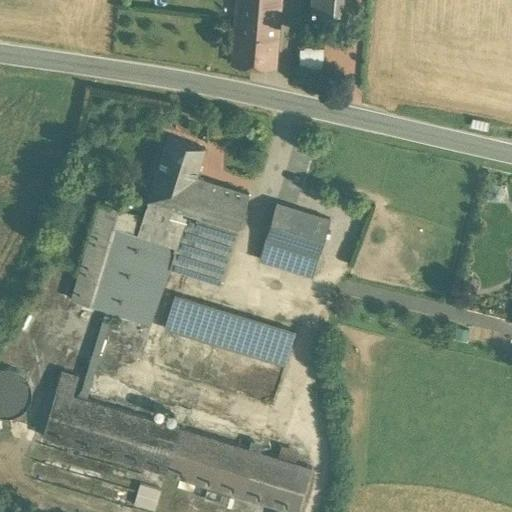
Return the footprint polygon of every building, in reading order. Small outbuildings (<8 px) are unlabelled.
[(280,0),(238,0),(237,17),(238,18),(278,21),(280,0)] [(312,0),(312,8),(342,11),(342,0),(312,0)] [(278,21),(238,18),(234,62),(274,66),(276,37),(277,37),(278,21)] [(300,63),(325,63),(325,44),(300,43),(300,63)] [(205,146),(168,135),(148,199),(185,211),(196,175),(205,146)] [(249,192),(196,175),(185,211),(238,227),(249,192)] [(185,211),(148,199),(143,214),(138,232),(144,234),(177,244),(228,260),(238,227),(185,211)] [(330,217),(277,201),(266,236),(319,253),(330,217)] [(143,214),(102,202),(72,298),(107,309),(131,230),(138,232),(143,214)] [(177,244),(144,234),(117,311),(150,323),(169,266),(177,244)] [(319,253),(266,236),(259,258),(313,275),(319,253)] [(228,260),(177,244),(169,266),(221,283),(228,260)] [(295,330),(174,294),(165,328),(285,364),(295,330)] [(33,401),(34,390),(32,380),(26,371),(18,366),(7,364),(0,365),(0,415),(8,417),(18,415),(27,409),(33,401)] [(167,473),(181,426),(57,389),(43,436),(167,473)] [(298,511),(312,466),(181,426),(167,473),(296,511),(298,511)] [(151,511),(161,480),(40,444),(30,477),(148,511),(151,511)]
